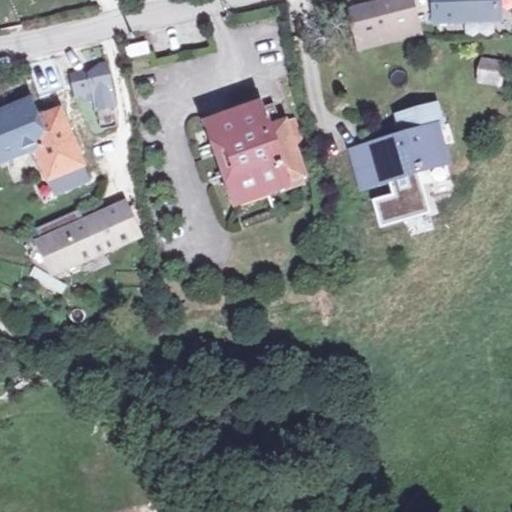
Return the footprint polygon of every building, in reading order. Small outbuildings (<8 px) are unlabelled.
[(412,0),(367,0),(349,4),(356,30),(416,17),(415,12),(412,0)] [(500,13),(499,0),(412,0),(415,12),(436,7),(436,14),(500,13)] [(416,17),(356,30),(358,39),(419,25),(416,17)] [(147,35),(124,40),(126,52),(149,47),(147,35)] [(93,95),(94,102),(96,102),(110,99),(112,99),(109,80),(105,57),(99,57),(89,65),(83,66),(80,64),(70,66),(74,88),(80,87),(85,96),(93,95)] [(502,62),(488,59),(485,73),(499,76),(502,62)] [(55,60),(32,68),(38,86),(61,79),(55,60)] [(27,93),(0,103),(0,144),(4,155),(37,144),(55,193),(87,180),(57,101),(34,110),(27,93)] [(110,99),(96,102),(99,115),(112,113),(110,99)] [(356,185),(380,180),(410,174),(440,168),(430,124),(436,122),(431,102),(396,111),(400,132),(366,140),(347,144),(356,185)] [(259,107),(214,120),(238,200),(305,177),(286,117),(264,122),(259,107)] [(365,200),(370,226),(418,215),(410,174),(380,180),(383,196),(365,200)] [(124,206),(83,224),(76,210),(36,228),(42,242),(40,243),(54,272),(137,236),(124,206)]
